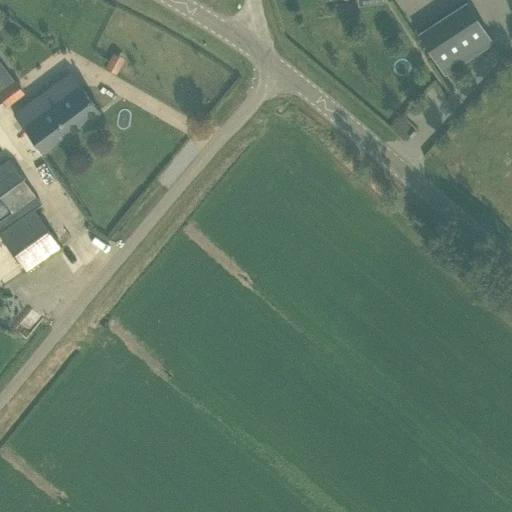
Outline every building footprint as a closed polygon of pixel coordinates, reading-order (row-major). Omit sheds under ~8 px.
[(422,38),(452,81),(492,53),(462,10),(422,38)] [(114,74),(123,58),(113,52),(104,67),(114,74)] [(14,81),(0,91),(0,95),(7,104),(23,92),(14,81)] [(39,97),(15,116),(43,153),(98,111),(79,85),(48,109),(39,97)] [(0,219),(0,237),(24,271),(59,246),(40,219),(33,209),(41,203),(36,195),(9,158),(0,164),(0,196),(11,212),(0,219)]
